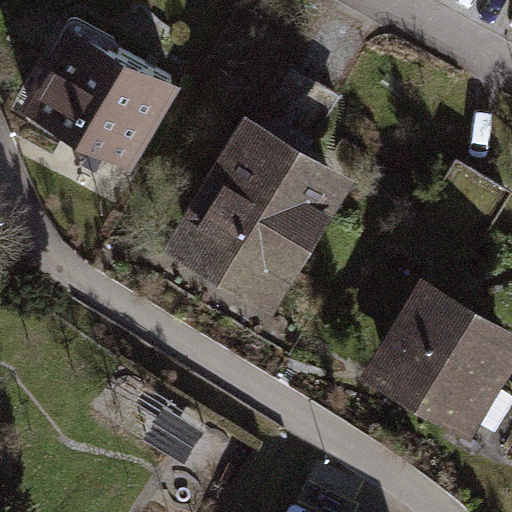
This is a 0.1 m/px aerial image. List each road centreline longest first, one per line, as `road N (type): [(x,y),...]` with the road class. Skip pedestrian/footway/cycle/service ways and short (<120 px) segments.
road 1 (residential): [(444,511),(73,274),(40,236),(0,144)]
road 2 (residential): [(400,0),(511,62)]
